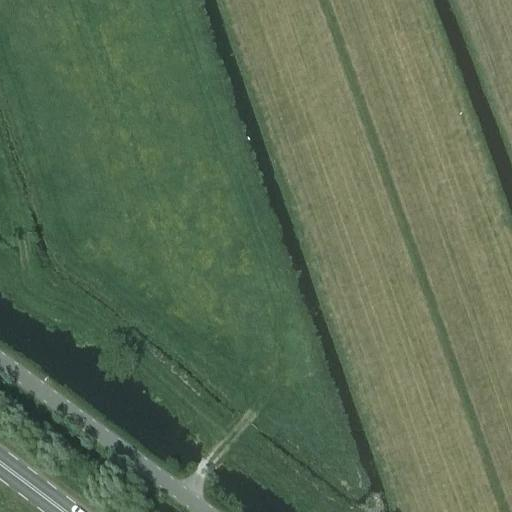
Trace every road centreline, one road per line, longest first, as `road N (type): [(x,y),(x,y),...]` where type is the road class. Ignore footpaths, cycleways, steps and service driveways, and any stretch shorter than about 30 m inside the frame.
road 1 (track): [(69,229),(87,261),(259,402),(234,433),(104,330),(0,265)]
road 2 (unclassified): [(200,511),(0,363)]
